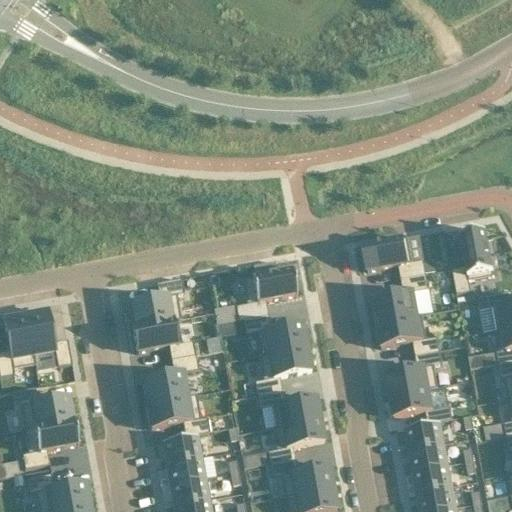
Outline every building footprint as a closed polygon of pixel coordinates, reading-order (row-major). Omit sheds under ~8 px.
[(467,270),(453,273),(457,297),(472,295),(469,284),(495,279),(486,234),(461,239),(467,270)] [(408,241),(363,249),(368,275),(399,269),(402,283),(426,278),(426,276),(424,265),(424,264),(413,266),(408,241)] [(434,263),(424,265),(426,276),(436,274),(434,263)] [(247,307),(236,309),(239,324),(243,323),(268,318),(266,304),(297,299),(292,273),(255,280),(242,282),(247,307)] [(404,296),(373,302),(377,327),(423,318),(423,317),(418,318),(414,295),(429,292),(426,278),(402,283),(404,296)] [(159,301),(129,307),(133,330),(132,331),(132,332),(181,323),(177,298),(184,297),(181,283),(157,287),(159,301)] [(511,296),(511,295),(487,299),(489,312),(494,311),(498,332),(511,329),(511,296)] [(48,315),(26,319),(35,369),(36,369),(34,360),(55,356),(58,371),(72,369),(67,344),(54,346),(48,315)] [(268,318),(243,323),(246,337),(259,334),(263,358),(259,359),(259,360),(306,351),(302,326),(271,332),(268,318)] [(423,318),(377,327),(382,351),(413,345),(416,358),(440,354),(438,341),(427,343),(423,318)] [(9,355),(0,356),(0,378),(1,382),(14,379),(13,373),(35,369),(26,319),(3,323),(9,355)] [(181,323),(132,332),(137,356),(168,350),(171,364),(196,360),(193,345),(182,347),(178,324),(181,324),(181,323)] [(502,355),(498,355),(500,368),(511,366),(511,329),(498,332),(502,355)] [(263,384),(255,385),(257,398),(282,394),(280,381),(311,375),(306,351),(259,360),(263,384)] [(418,371),(387,377),(391,399),(439,390),(434,368),(443,367),(440,354),(416,358),(418,371)] [(173,378),(142,384),(146,408),(196,399),(196,398),(187,400),(183,377),(198,374),(196,360),(171,364),(173,378)] [(511,366),(500,368),(502,382),(505,381),(509,403),(511,402),(511,366)] [(439,390),(391,399),(395,421),(426,415),(428,427),(453,423),(451,410),(436,413),(432,392),(439,391),(439,390)] [(34,392),(11,396),(13,411),(21,409),(25,432),(24,433),(24,434),(74,425),(74,423),(73,424),(68,400),(37,406),(34,392)] [(282,394),(257,398),(260,412),(273,409),(277,430),(272,431),(272,432),(320,423),(316,401),(284,407),(282,394)] [(196,399),(146,408),(151,433),(182,427),(185,441),(210,436),(207,422),(201,423),(196,399)] [(472,419),(464,421),(466,432),(474,431),(472,419)] [(276,454),(268,455),(270,468),(295,463),(293,451),(324,445),(320,423),(272,432),(276,454)] [(28,458),(22,459),(25,473),(50,468),(47,455),(79,449),(74,425),(24,434),(28,458)] [(441,425),(405,432),(409,454),(445,447),(441,425)] [(236,432),(228,433),(230,445),(238,443),(236,432)] [(197,439),(161,445),(165,467),(201,461),(197,439)] [(445,447),(409,454),(413,475),(449,469),(445,447)] [(472,452),(464,454),(466,465),(474,464),(472,452)] [(268,455),(259,457),(261,469),(270,468),(268,455)] [(201,461),(165,467),(169,489),(205,482),(201,461)] [(295,463),(270,468),(272,480),(281,478),(285,500),(332,491),(328,469),(297,475),(295,463)] [(236,464),(228,466),(230,478),(238,476),(236,464)] [(474,464),(466,465),(469,477),(477,476),(474,464)] [(2,468),(0,467),(0,482),(20,479),(17,465),(2,468)] [(449,469),(413,475),(417,497),(453,490),(449,469)] [(238,476),(230,478),(232,489),(240,488),(238,476)] [(52,478),(27,483),(29,497),(35,496),(38,511),(69,511),(90,508),(86,486),(54,492),(52,478)] [(205,482),(169,489),(173,510),(209,503),(205,482)] [(453,490),(417,497),(419,511),(451,511),(457,511),(453,490)] [(336,511),(332,491),(285,500),(286,511),(336,511)] [(480,495),(472,496),(474,508),(482,507),(480,495)] [(210,511),(209,503),(173,510),(173,511),(210,511)]
